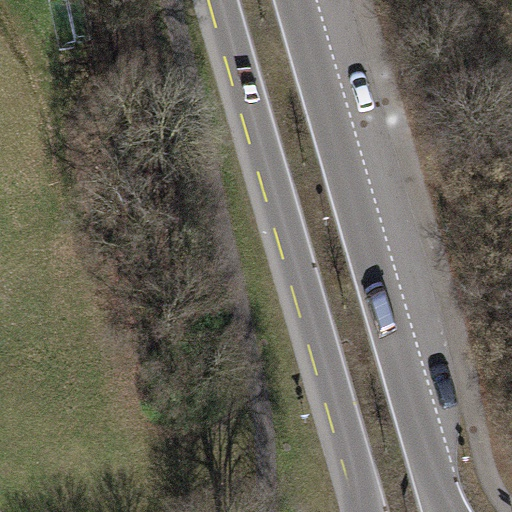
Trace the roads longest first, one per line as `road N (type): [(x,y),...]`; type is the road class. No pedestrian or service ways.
road 1 (secondary): [(445,511),(290,0)]
road 2 (track): [(511,506),(351,0)]
road 3 (secondary): [(220,0),(361,511)]
